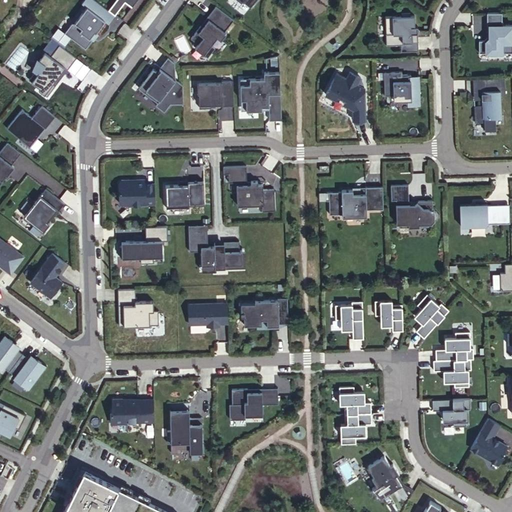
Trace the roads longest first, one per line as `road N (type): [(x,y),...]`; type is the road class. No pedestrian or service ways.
road 1 (residential): [(91,361),(409,356),(424,457),(506,511)]
road 2 (residential): [(87,146),(270,141),(301,151),(449,148)]
road 3 (residential): [(91,361),(87,146)]
road 4 (residential): [(87,146),(100,102),(176,0)]
road 5 (residential): [(461,0),(447,28),(449,148)]
